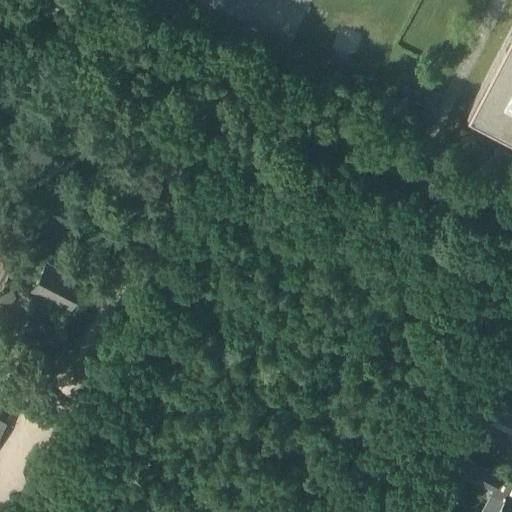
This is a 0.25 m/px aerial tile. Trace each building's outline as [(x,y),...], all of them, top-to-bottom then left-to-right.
[(511,26),(467,112),(511,135),(511,26)] [(31,288),(70,308),(86,278),(47,258),(31,288)] [(511,347),(508,346),(502,356),(511,360),(511,347)] [(490,422),(497,418),(511,425),(511,412),(484,398),(475,415),(490,422)] [(494,488),(501,476),(466,457),(459,470),(494,488)] [(511,511),(511,496),(508,494),(498,511),(511,511)]
